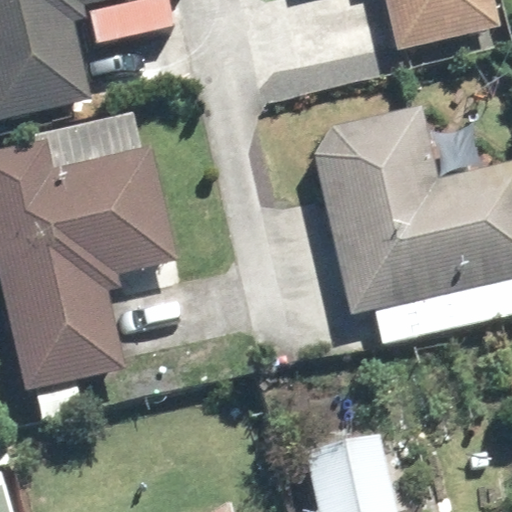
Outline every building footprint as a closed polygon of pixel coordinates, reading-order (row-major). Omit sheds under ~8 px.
[(0,0),(0,126),(80,108),(83,120),(191,95),(176,27),(77,50),(71,26),(86,22),(83,12),(133,0),(0,0)] [(384,0),(398,58),(500,35),(491,0),(384,0)] [(373,315),(381,351),(511,320),(511,163),(482,171),(472,130),(428,140),(420,108),(307,134),(350,321),(373,315)] [(134,154),(128,125),(0,154),(0,292),(24,397),(126,374),(107,294),(120,291),(118,282),(177,269),(150,151),(134,154)] [(396,511),(380,441),(304,458),(316,511),(396,511)] [(0,511),(9,511),(1,474),(0,474),(0,511)]
